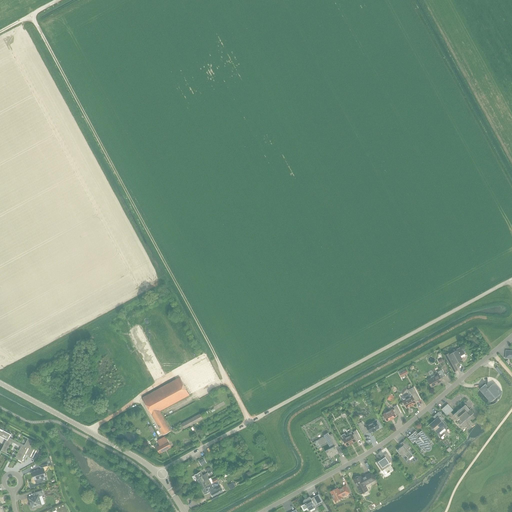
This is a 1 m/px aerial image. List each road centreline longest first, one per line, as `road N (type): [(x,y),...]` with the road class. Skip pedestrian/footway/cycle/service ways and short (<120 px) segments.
road 1 (unknown): [(252,422),(29,17)]
road 2 (residential): [(159,473),(510,282)]
road 3 (residential): [(262,511),(345,465),(511,342)]
road 4 (tertiary): [(159,473),(0,384)]
